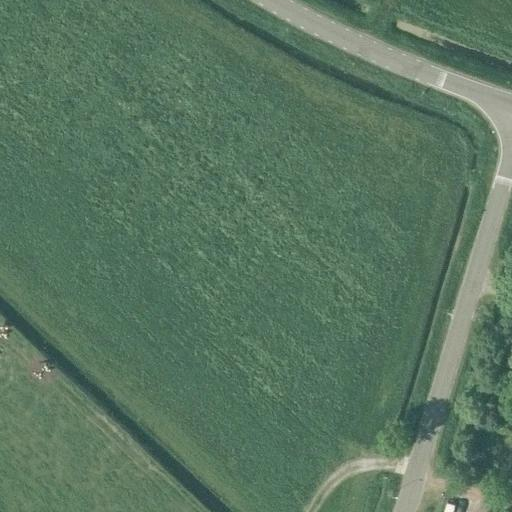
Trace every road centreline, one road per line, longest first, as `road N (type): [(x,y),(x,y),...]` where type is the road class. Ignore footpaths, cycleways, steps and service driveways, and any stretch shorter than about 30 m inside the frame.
road 1 (unclassified): [(402,511),(511,146)]
road 2 (tertiary): [(511,108),(419,75),(262,0)]
